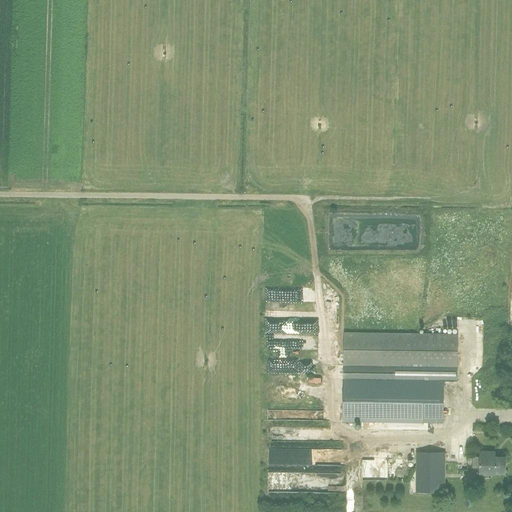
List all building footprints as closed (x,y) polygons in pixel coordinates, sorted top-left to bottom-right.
[(457,381),(457,367),(458,334),(344,333),(343,422),(444,423),(444,381),(457,381)] [(298,351),(311,348),(309,337),(296,339),(298,351)] [(308,361),(299,362),(299,373),(309,372),(308,361)] [(312,373),(312,382),(323,383),(323,373),(312,373)] [(276,411),(274,419),(280,421),(282,413),(276,411)] [(417,452),(416,492),(416,493),(444,493),(445,452),(417,452)] [(505,474),(505,457),(493,457),(493,453),(494,453),(494,452),(480,452),(480,457),(472,457),(472,470),(480,470),(480,473),(481,473),(481,478),(491,478),(491,473),(504,474),(505,474)] [(391,470),(401,473),(404,464),(393,461),(391,470)] [(356,485),(357,511),(365,511),(364,484),(356,485)]
